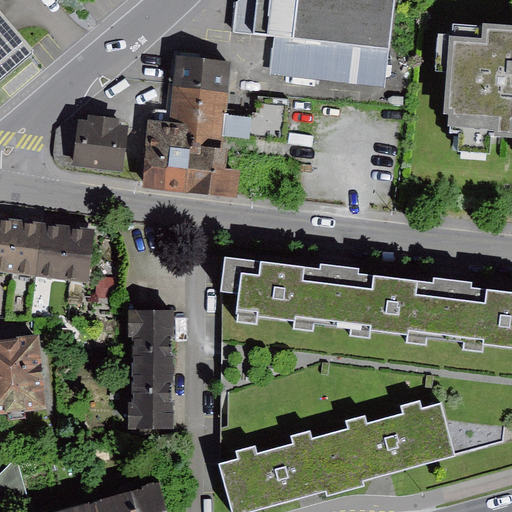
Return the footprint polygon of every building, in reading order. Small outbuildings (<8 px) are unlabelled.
[(245,0),(233,5),(231,39),(271,44),(270,80),(386,93),(395,0),(245,0)] [(0,85),(33,59),(0,19),(0,85)] [(450,42),(434,41),(432,77),(442,77),(440,123),(446,123),(445,135),(511,138),(511,34),(450,31),(450,42)] [(233,63),(178,58),(176,88),(230,93),(233,63)] [(184,193),(189,147),(226,151),(228,133),(285,138),(288,108),(258,105),(256,117),(229,115),(230,93),(176,88),(171,124),(148,122),(142,188),(184,193)] [(123,126),(74,124),(71,175),(120,177),(123,126)] [(189,147),(184,193),(238,199),(240,175),(224,173),(226,151),(189,147)] [(17,222),(0,220),(0,274),(10,276),(17,222)] [(42,225),(17,222),(10,276),(36,278),(42,225)] [(68,227),(42,225),(36,278),(63,281),(68,227)] [(96,230),(68,227),(63,281),(91,284),(96,230)] [(317,275),(220,265),(218,292),(217,300),(234,302),(231,331),(254,334),(255,326),(290,329),(290,336),(311,338),(311,332),(348,336),(348,343),(371,345),(371,340),(404,343),(403,350),(424,352),(425,345),(462,349),(461,357),(484,359),(485,352),(511,354),(511,299),(468,295),(469,288),(431,284),(430,291),(354,283),(355,276),(318,272),(317,275)] [(130,314),(132,372),(175,374),(174,314),(130,314)] [(43,338),(0,343),(0,420),(52,414),(43,338)] [(175,374),(132,372),(131,431),(174,432),(175,374)] [(349,432),(332,436),(348,497),(365,492),(364,486),(455,461),(441,408),(421,413),(419,406),(403,410),(405,419),(368,429),(365,420),(347,425),(349,432)] [(238,465),(221,470),(232,511),(264,511),(326,495),(328,502),(348,497),(332,436),(313,442),(311,433),(290,439),(293,449),(257,459),(255,452),(236,457),(238,465)] [(16,457),(0,475),(0,511),(19,511),(30,508),(16,457)] [(165,511),(159,487),(95,505),(97,511),(165,511)]
